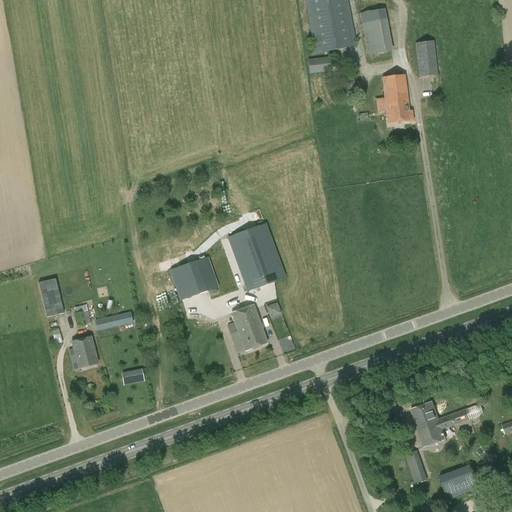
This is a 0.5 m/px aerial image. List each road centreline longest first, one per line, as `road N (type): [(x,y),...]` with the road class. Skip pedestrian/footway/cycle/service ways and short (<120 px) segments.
road 1 (secondary): [(0,498),(324,382)]
road 2 (unclassified): [(0,474),(315,359)]
road 3 (unclassified): [(315,359),(511,288)]
road 4 (secondary): [(324,382),(511,314)]
road 5 (unclassified): [(371,511),(324,382)]
